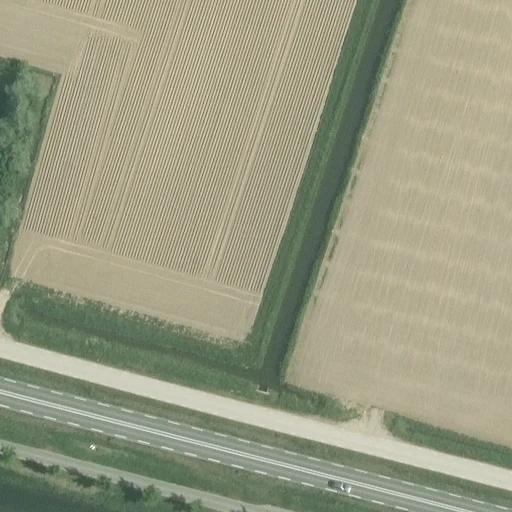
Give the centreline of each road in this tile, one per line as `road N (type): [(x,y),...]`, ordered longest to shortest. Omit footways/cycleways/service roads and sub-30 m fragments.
road 1 (unclassified): [(511,484),(0,348)]
road 2 (primary): [(453,511),(0,391)]
road 3 (unclassified): [(245,511),(0,446)]
